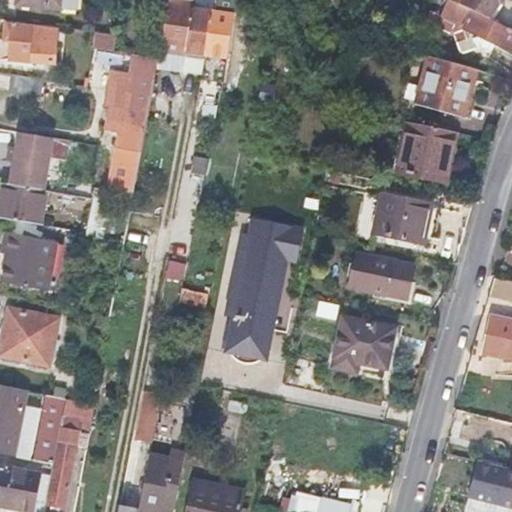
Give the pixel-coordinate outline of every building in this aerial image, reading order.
[(59,10),(59,0),(15,0),(15,6),(59,10)] [(511,32),(470,13),(472,10),(459,4),(451,0),(444,0),(439,18),(451,36),(456,52),(467,57),(473,53),(482,49),(492,53),(496,44),(511,51),(511,32)] [(461,0),(459,4),(472,10),(489,18),(502,0),(461,0)] [(185,49),(206,54),(214,13),(193,8),(185,49)] [(214,13),(206,54),(226,58),(234,17),(214,13)] [(4,40),(6,40),(9,40),(8,62),(53,64),(57,28),(5,20),(4,40)] [(92,52),(102,53),(111,54),(114,38),(95,35),(92,52)] [(489,61),(492,53),(482,49),(473,53),(489,61)] [(123,100),(121,107),(120,114),(103,111),(100,128),(117,131),(114,150),(124,152),(122,166),(137,169),(157,59),(123,55),(119,78),(108,76),(104,97),(123,100)] [(431,56),(424,81),(417,105),(461,119),(477,70),(431,56)] [(0,92),(15,95),(17,86),(18,76),(0,72),(0,92)] [(18,76),(17,86),(15,95),(47,102),(52,83),(18,76)] [(399,171),(421,176),(443,181),(450,153),(454,154),(459,133),(410,122),(399,171)] [(51,136),(18,131),(10,183),(42,189),(43,189),(51,136)] [(118,187),(133,190),(137,169),(122,166),(118,187)] [(0,194),(0,219),(37,224),(42,189),(10,183),(2,182),(0,194)] [(109,188),(91,184),(89,196),(83,230),(100,233),(109,188)] [(374,232),(398,237),(423,242),(432,203),(383,193),(374,232)] [(243,217),(224,356),(278,363),(297,225),(243,217)] [(54,239),(3,232),(0,256),(0,267),(4,267),(2,282),(48,290),(54,239)] [(349,286),(378,292),(406,298),(414,266),(356,254),(349,286)] [(183,281),(188,264),(172,260),(167,277),(183,281)] [(9,310),(5,334),(0,357),(0,358),(49,367),(58,318),(9,310)] [(333,367),(345,369),(357,372),(359,363),(386,367),(395,327),(343,316),(333,367)] [(511,322),(492,317),(484,352),(511,359),(511,322)] [(0,454),(53,464),(66,398),(0,385),(0,454)] [(160,395),(153,394),(147,393),(137,439),(150,442),(160,395)] [(53,464),(48,491),(45,505),(62,509),(78,433),(88,435),(94,403),(66,398),(53,464)] [(48,491),(53,464),(0,454),(0,505),(31,511),(35,489),(48,491)] [(182,468),(147,461),(137,508),(136,511),(159,511),(160,509),(173,511),(182,468)] [(511,511),(511,471),(478,463),(464,511),(511,511)] [(238,511),(242,495),(191,484),(186,511),(238,511)] [(297,494),(294,511),(355,511),(357,501),(297,494)]
